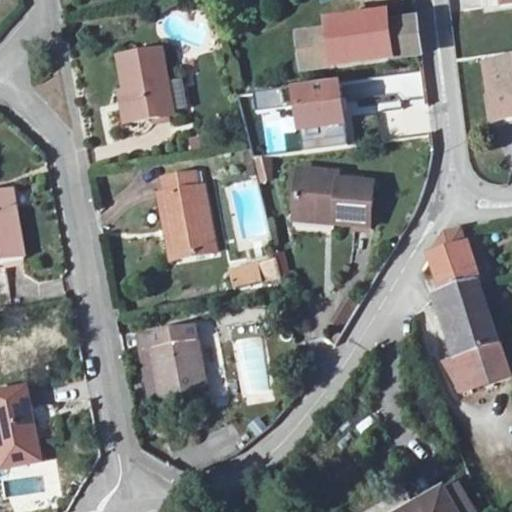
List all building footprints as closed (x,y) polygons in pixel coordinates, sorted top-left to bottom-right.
[(304,73),(423,56),(417,23),(388,27),(386,14),(328,22),(330,35),(301,39),(302,49),(293,50),(295,67),(303,65),(304,73)] [(172,51),(130,58),(140,120),(182,113),(172,51)] [(511,106),(511,63),(492,66),(498,109),(511,106)] [(500,121),(511,119),(511,106),(498,109),(500,121)] [(161,199),(172,261),(221,253),(210,192),(204,193),(201,174),(166,181),(169,198),(161,199)] [(352,180),(299,176),(293,221),(384,230),(386,196),(351,194),(352,180)] [(255,187),(234,195),(250,237),(271,229),(255,187)] [(10,195),(0,196),(0,265),(22,261),(10,195)] [(462,358),(450,363),(464,398),(511,381),(500,346),(496,346),(476,282),(459,232),(452,233),(431,262),(435,273),(441,293),(433,295),(448,339),(456,337),(462,358)] [(277,260),(229,266),(232,287),(280,281),(277,260)] [(331,328),(344,338),(363,312),(349,302),(331,328)] [(196,329),(150,336),(162,405),(207,397),(196,329)] [(268,393),(263,335),(236,337),(241,395),(268,393)] [(0,455),(41,448),(31,393),(0,398),(0,455)] [(456,511),(445,492),(410,511),(456,511)]
